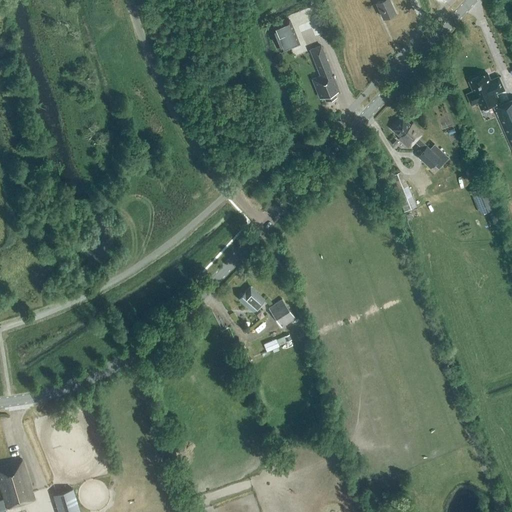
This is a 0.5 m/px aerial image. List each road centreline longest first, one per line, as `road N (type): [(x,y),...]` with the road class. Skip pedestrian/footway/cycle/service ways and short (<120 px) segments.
road 1 (tertiary): [(0,402),(56,391),(125,360),(180,316),(265,225)]
road 2 (tertiary): [(265,225),(472,0)]
road 3 (unclassified): [(265,225),(177,115),(129,0)]
